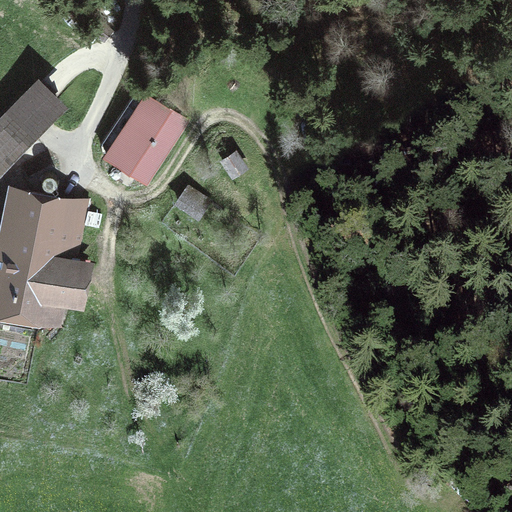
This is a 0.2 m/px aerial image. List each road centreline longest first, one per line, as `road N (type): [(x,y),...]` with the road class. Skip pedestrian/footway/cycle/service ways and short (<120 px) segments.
road 1 (track): [(289,203),(254,132),(225,111),(205,116),(160,186),(143,196),(115,195),(107,289),(137,408)]
road 2 (unclassified): [(115,195),(93,177),(83,142),(137,0)]
